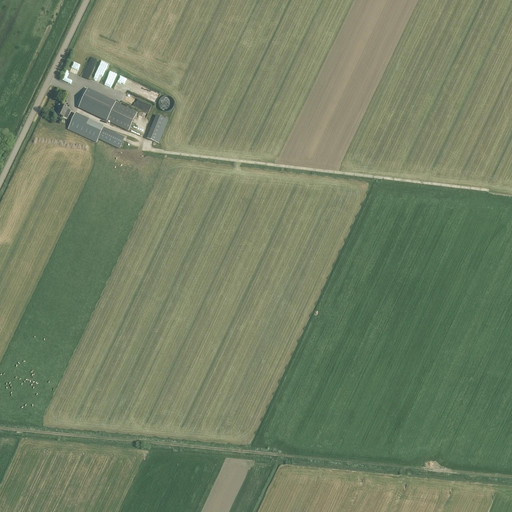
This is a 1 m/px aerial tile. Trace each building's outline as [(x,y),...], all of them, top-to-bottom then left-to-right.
[(89,80),(97,58),(90,55),(82,77),(89,80)] [(74,85),(78,75),(77,75),(81,65),(73,62),(69,72),(66,70),(62,81),(74,85)] [(130,81),(130,80),(119,76),(114,88),(123,92),(124,88),(130,91),(133,82),(130,81)] [(88,89),(79,108),(107,122),(107,121),(128,131),(137,113),(116,103),(88,89)] [(69,109),(61,105),(59,111),(58,110),(57,114),(67,119),(71,111),(68,110),(69,109)] [(104,126),(76,113),(68,129),(96,142),(98,139),(119,149),(124,138),(103,128),(104,126)] [(169,120),(156,115),(147,138),(159,144),(169,120)]
